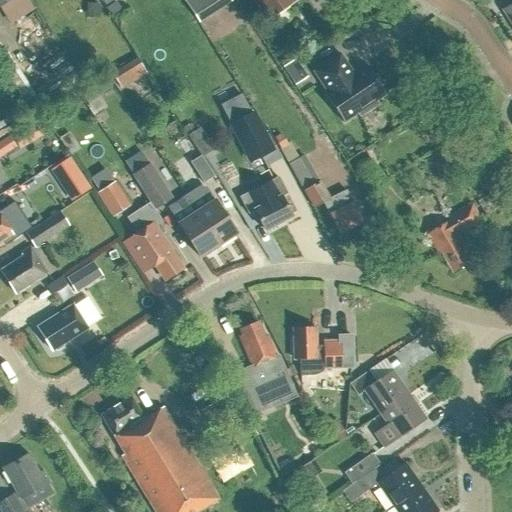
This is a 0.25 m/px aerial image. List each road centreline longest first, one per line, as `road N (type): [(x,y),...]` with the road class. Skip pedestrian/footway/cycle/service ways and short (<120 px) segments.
road 1 (residential): [(35,405),(224,283),(295,272),(474,319)]
road 2 (residential): [(474,511),(469,373)]
